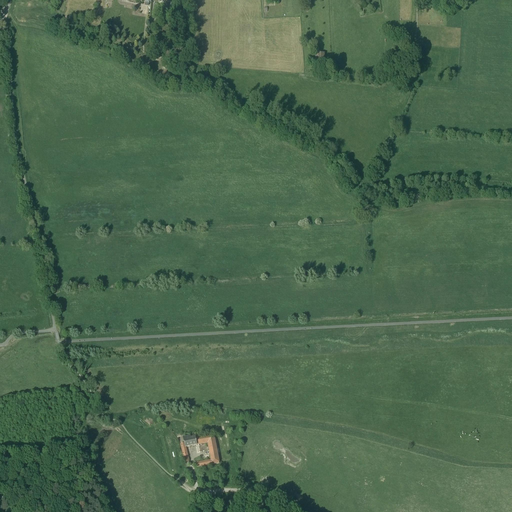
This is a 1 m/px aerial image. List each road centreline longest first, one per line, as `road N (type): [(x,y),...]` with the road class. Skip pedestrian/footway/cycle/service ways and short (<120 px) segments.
road 1 (track): [(511,317),(59,341)]
road 2 (track): [(8,15),(19,149),(54,330)]
